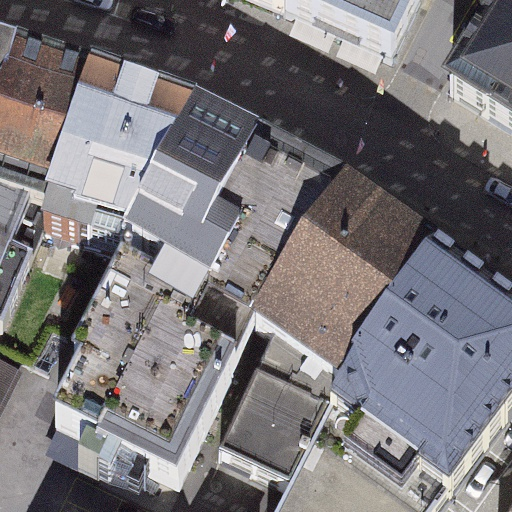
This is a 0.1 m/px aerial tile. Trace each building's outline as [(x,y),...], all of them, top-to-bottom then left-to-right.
[(237,0),(288,22),(305,0),(237,0)] [(425,0),(305,0),(288,22),(394,71),(425,0)] [(511,0),(502,0),(443,106),(511,144),(511,0)] [(101,71),(29,46),(0,134),(0,189),(60,201),(101,71)] [(0,134),(29,46),(0,48),(0,237),(6,239),(0,224),(0,134)] [(206,107),(101,71),(60,201),(83,254),(130,260),(206,107)] [(260,327),(350,183),(206,107),(130,260),(260,327)] [(350,183),(260,327),(297,350),(392,206),(350,183)] [(511,290),(496,279),(392,206),(297,350),(224,509),(228,511),(441,511),(447,504),(511,413),(511,290)] [(53,274),(0,249),(0,333),(21,343),(53,274)] [(69,439),(195,493),(261,341),(135,287),(69,439)] [(0,449),(32,384),(0,368),(0,449)]
